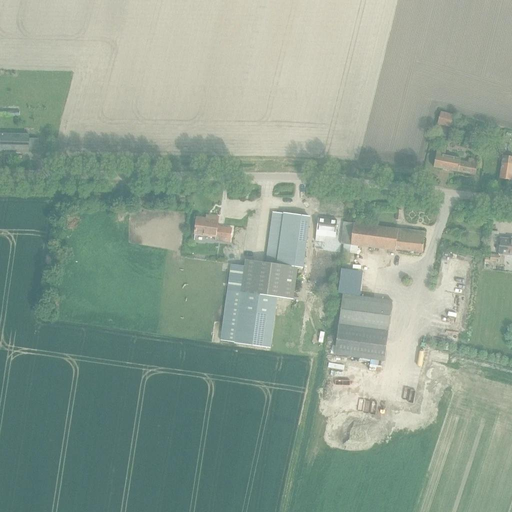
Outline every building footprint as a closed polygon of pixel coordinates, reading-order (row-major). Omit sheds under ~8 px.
[(437,124),(450,127),(453,115),(441,111),(437,124)] [(0,149),(38,150),(38,138),(29,138),(29,135),(0,134),(0,149)] [(475,176),(477,162),(468,160),(467,164),(460,163),(461,160),(444,156),(446,148),(438,146),(434,168),(475,176)] [(511,180),(511,176),(511,157),(503,156),(500,178),(511,180)] [(245,260),(244,266),(230,264),(220,342),(269,348),(276,298),(292,301),(297,267),(302,268),(309,217),(273,212),(266,263),(245,260)] [(230,242),(232,228),(218,226),(219,217),(210,216),(209,219),(195,217),(193,234),(215,236),(215,240),(230,242)] [(335,237),(337,221),(318,218),(315,240),(325,242),(326,236),(335,237)] [(423,252),(425,232),(344,222),(341,244),(395,251),(395,249),(423,252)] [(497,254),(505,255),(511,255),(511,239),(499,237),(497,254)] [(384,361),(392,300),(342,294),(334,354),(384,361)]
